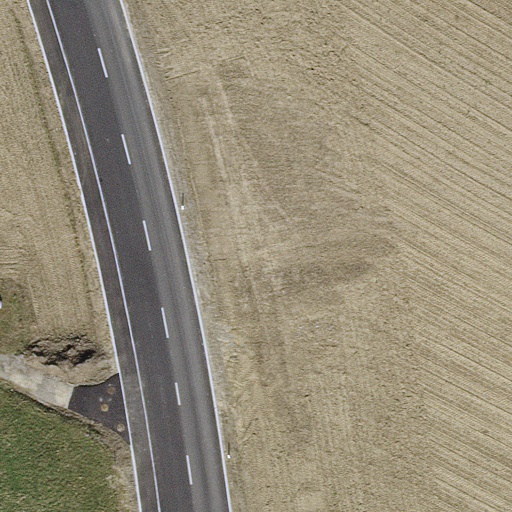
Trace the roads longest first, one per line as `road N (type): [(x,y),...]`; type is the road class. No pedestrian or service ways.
road 1 (tertiary): [(199,511),(143,193),(88,0)]
road 2 (track): [(0,366),(118,419),(188,426)]
